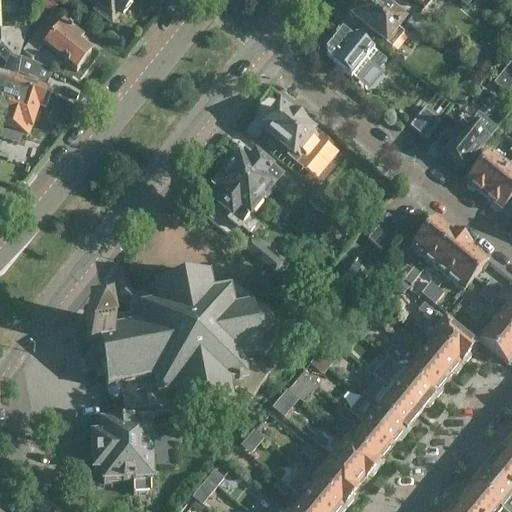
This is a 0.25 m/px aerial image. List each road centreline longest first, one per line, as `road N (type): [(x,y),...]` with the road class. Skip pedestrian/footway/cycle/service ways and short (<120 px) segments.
road 1 (tertiary): [(9,358),(259,51)]
road 2 (residential): [(511,247),(259,51)]
road 3 (tertiary): [(216,0),(13,242)]
road 4 (residential): [(511,410),(427,511)]
